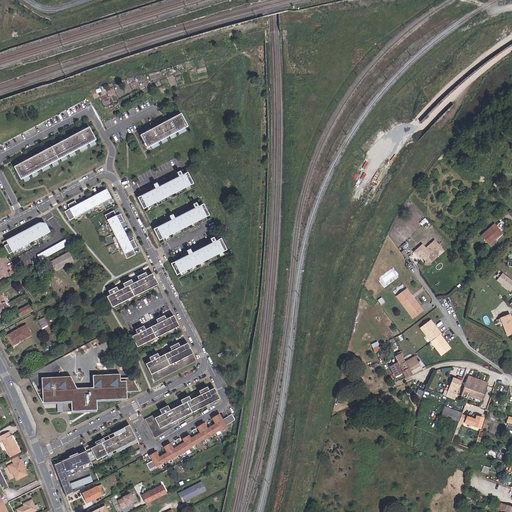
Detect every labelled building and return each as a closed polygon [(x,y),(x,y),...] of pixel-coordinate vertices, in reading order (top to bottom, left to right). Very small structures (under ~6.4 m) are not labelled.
[(181,114),(141,136),(147,147),(187,126),(181,114)] [(89,128),(14,167),(21,179),(21,178),(27,176),(30,174),(35,171),(40,169),(47,165),(50,163),(55,161),(59,159),(64,156),(67,155),(72,152),(78,149),(85,145),(88,144),(93,141),(95,140),(89,128)] [(195,185),(188,172),(139,196),(146,209),(195,185)] [(108,189),(65,211),(70,220),(113,198),(108,189)] [(205,204),(156,228),(161,238),(210,214),(205,204)] [(115,210),(105,215),(127,258),(137,253),(115,210)] [(44,220),(3,242),(9,253),(51,231),(44,220)] [(493,225),(481,236),(488,245),(501,234),(493,225)] [(66,239),(38,255),(41,260),(69,244),(66,239)] [(221,239),(173,262),(179,274),(227,250),(221,239)] [(416,255),(419,253),(421,255),(421,256),(423,260),(429,261),(437,255),(438,256),(443,252),(440,249),(440,247),(438,245),(437,245),(434,241),(424,249),(421,244),(412,251),(416,255)] [(56,271),(74,261),(69,253),(51,262),(56,271)] [(16,269),(9,272),(11,277),(18,273),(16,269)] [(511,288),(511,281),(502,273),(496,281),(510,291),(511,288)] [(124,288),(117,292),(110,295),(106,297),(112,308),(158,286),(152,275),(147,277),(139,281),(133,284),(124,288)] [(409,296),(404,289),(394,296),(411,318),(421,310),(411,298),(410,299),(408,296),(409,296)] [(0,313),(8,308),(5,303),(2,304),(0,301),(4,299),(0,292),(0,313)] [(24,295),(11,302),(14,306),(26,299),(24,295)] [(17,311),(20,316),(31,310),(28,305),(17,311)] [(511,333),(511,321),(509,315),(500,318),(507,336),(511,333)] [(138,334),(132,337),(137,347),(179,327),(174,316),(165,320),(158,324),(145,330),(138,334)] [(43,318),(38,321),(42,329),(48,326),(43,318)] [(431,324),(429,320),(419,328),(439,355),(447,349),(439,339),(441,339),(438,335),(439,335),(437,331),(435,333),(433,331),(435,330),(430,325),(431,324)] [(26,325),(6,336),(12,346),(31,335),(26,325)] [(372,344),(375,352),(380,349),(377,341),(372,344)] [(173,350),(158,357),(150,361),(145,363),(154,381),(196,361),(187,343),(180,347),(173,350)] [(405,378),(421,369),(416,360),(414,361),(413,358),(407,362),(406,360),(404,361),(399,352),(394,355),(397,363),(389,367),(394,378),(403,373),(405,378)] [(91,376),(91,388),(111,388),(110,378),(118,378),(118,375),(91,376)] [(481,403),(488,383),(468,376),(460,396),(481,403)] [(69,377),(40,378),(41,391),(35,392),(42,404),(56,404),(56,414),(61,414),(61,404),(61,399),(70,399),(70,403),(70,414),(95,413),(95,403),(120,403),(120,393),(139,393),(131,379),(118,380),(118,378),(110,378),(111,388),(91,388),(75,389),(69,377)] [(448,391),(457,394),(462,381),(458,379),(453,378),(448,391)] [(206,388),(198,392),(200,396),(208,391),(206,388)] [(169,407),(145,418),(154,438),(178,424),(176,420),(219,400),(213,389),(208,391),(200,396),(190,400),(181,405),(171,410),(169,407)] [(188,396),(179,401),(181,405),(190,400),(188,396)] [(441,415),(459,422),(459,421),(480,429),(483,419),(476,416),(475,420),(461,414),(462,414),(445,407),(441,415)] [(190,450),(204,441),(206,441),(212,437),(220,431),(221,432),(227,428),(227,427),(235,422),(235,420),(233,415),(223,421),(220,415),(213,419),(216,425),(208,430),(205,424),(198,428),(201,434),(199,435),(196,429),(192,431),(196,437),(191,439),(189,436),(183,440),(185,443),(183,444),(179,439),(176,441),(179,446),(174,449),(171,444),(165,447),(168,453),(159,458),(156,452),(150,456),(153,460),(147,464),(150,470),(157,467),(158,469),(164,466),(163,464),(178,456),(179,458),(190,451),(190,450)] [(125,431),(95,445),(102,459),(137,442),(129,425),(124,428),(125,431)] [(124,428),(93,442),(95,445),(125,431),(124,428)] [(16,445),(15,443),(11,436),(10,436),(8,432),(0,436),(0,441),(2,441),(10,457),(20,452),(17,445),(16,445)] [(54,465),(57,473),(58,473),(59,476),(65,472),(89,461),(85,451),(61,461),(61,462),(54,465)] [(14,464),(10,466),(14,474),(17,480),(27,475),(25,470),(22,465),(23,465),(21,460),(20,461),(18,457),(14,459),(16,463),(14,464)] [(490,469),(483,466),(482,469),(481,472),(488,474),(490,469)] [(58,476),(64,492),(72,489),(65,472),(59,476),(58,476)] [(182,502),(191,498),(191,496),(193,495),(194,496),(202,492),(200,489),(204,487),(201,482),(178,494),(182,502)] [(106,494),(101,484),(83,493),(87,503),(106,494)] [(84,485),(72,489),(64,492),(66,496),(85,487),(84,485)] [(156,499),(166,494),(162,486),(144,495),(148,503),(150,502),(156,499)] [(134,502),(130,494),(123,497),(123,498),(118,501),(121,508),(134,502)] [(24,506),(17,510),(18,511),(32,511),(36,510),(32,501),(23,505),(24,506)] [(511,511),(511,506),(497,502),(495,509),(505,511),(511,511)]
